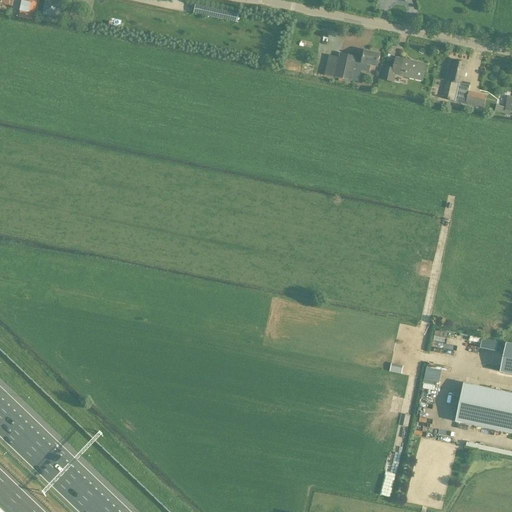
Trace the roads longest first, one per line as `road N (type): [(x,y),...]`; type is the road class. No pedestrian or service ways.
road 1 (unclassified): [(511,53),(254,0)]
road 2 (motorway): [(98,511),(0,417)]
